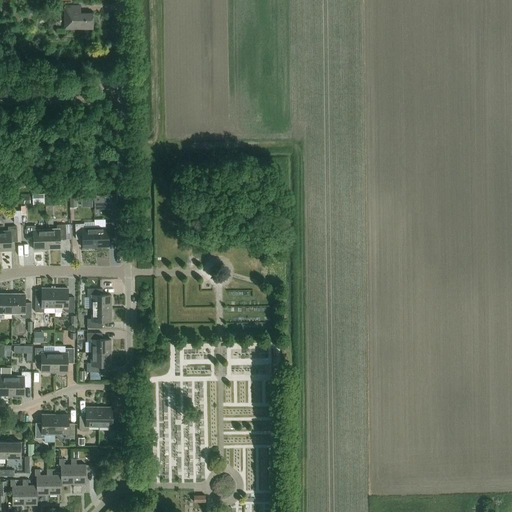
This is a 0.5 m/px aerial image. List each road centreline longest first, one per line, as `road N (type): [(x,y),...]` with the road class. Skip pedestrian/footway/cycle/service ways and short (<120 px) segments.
road 1 (residential): [(128,272),(124,0)]
road 2 (residential): [(0,408),(24,408),(75,388),(131,388)]
road 3 (residential): [(98,511),(129,473),(131,388)]
road 4 (residential): [(0,276),(128,272)]
